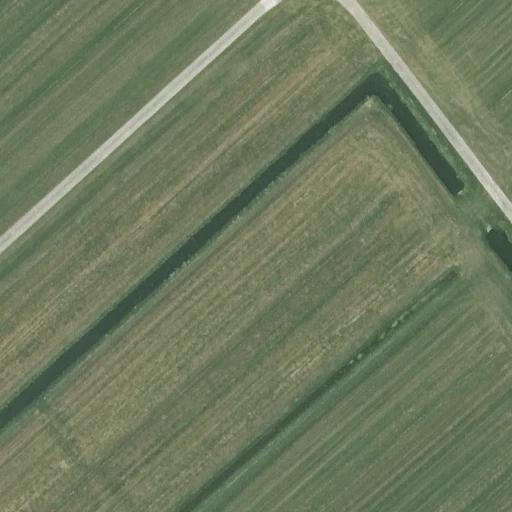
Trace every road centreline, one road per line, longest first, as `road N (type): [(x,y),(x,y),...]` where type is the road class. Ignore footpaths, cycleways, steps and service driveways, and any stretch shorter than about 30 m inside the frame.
road 1 (track): [(0,244),(273,0)]
road 2 (track): [(343,0),(511,217)]
